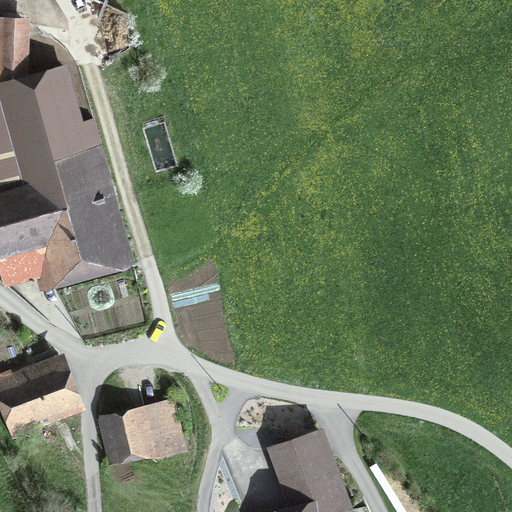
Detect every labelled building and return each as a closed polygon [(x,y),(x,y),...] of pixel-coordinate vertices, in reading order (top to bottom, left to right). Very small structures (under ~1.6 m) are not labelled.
[(26,23),(3,22),(2,72),(24,73),(26,23)] [(0,248),(2,254),(0,255),(0,264),(6,285),(35,277),(52,273),(116,255),(117,259),(132,255),(94,119),(80,122),(65,69),(0,86),(0,248)] [(16,425),(72,401),(57,363),(1,387),(16,425)] [(98,414),(108,463),(156,452),(186,448),(175,397),(98,414)] [(335,511),(335,509),(348,505),(321,431),(275,447),(285,477),(297,509),(286,511),(335,511)]
